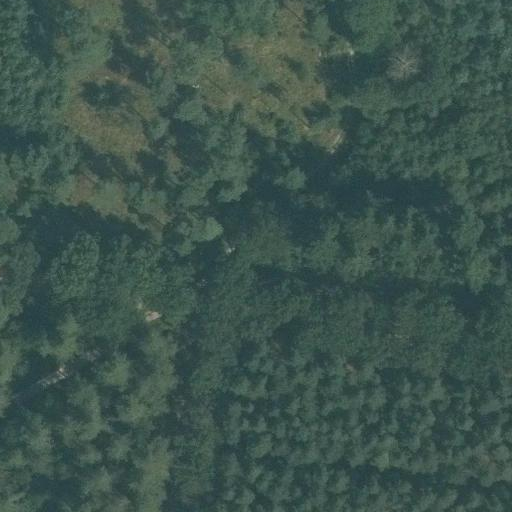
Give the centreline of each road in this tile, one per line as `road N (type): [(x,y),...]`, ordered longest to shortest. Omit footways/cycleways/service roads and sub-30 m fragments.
road 1 (track): [(0,269),(511,342)]
road 2 (track): [(154,511),(171,312)]
road 3 (track): [(171,312),(0,412)]
